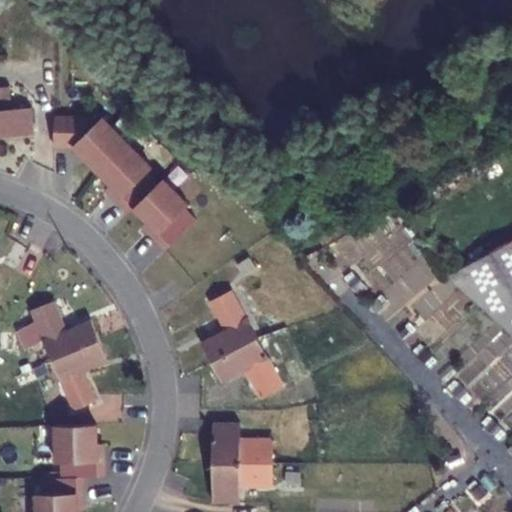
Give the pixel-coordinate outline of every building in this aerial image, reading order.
[(13,74),(0,75),(0,134),(33,133),(32,107),(15,108),(13,74)] [(102,201),(119,217),(154,181),(115,142),(108,149),(96,138),(84,149),(119,183),(102,201)] [(154,181),(119,217),(133,232),(151,213),(174,236),(193,217),(154,181)] [(339,247),(392,311),(432,278),(379,214),(339,247)] [(511,237),(450,271),(511,330),(511,237)] [(202,342),(212,362),(259,339),(243,309),(254,303),(244,284),(211,301),(225,329),(202,342)] [(38,327),(52,362),(100,339),(91,318),(66,329),(54,300),(19,315),(26,332),(38,327)] [(108,360),(100,339),(52,362),(72,410),(95,400),(84,371),(108,360)] [(259,339),(212,362),(221,381),(245,369),(260,397),(283,386),(259,339)] [(214,461),(273,460),(273,438),(241,437),(241,421),(214,421),(214,461)] [(96,424),(55,425),(56,461),(61,461),(61,478),(40,478),(40,493),(35,493),(35,511),(76,511),(77,493),(83,493),(83,476),(104,476),(104,460),(97,460),(96,424)] [(273,486),(273,460),(214,461),(214,503),(240,503),(240,486),(273,486)] [(264,494),(264,509),(291,509),(291,494),(264,494)]
